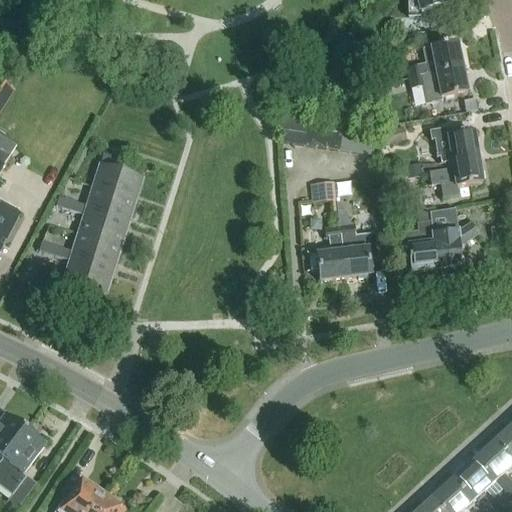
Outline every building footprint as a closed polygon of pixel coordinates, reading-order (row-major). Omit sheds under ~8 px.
[(410,0),(411,0),(407,1),(407,19),(419,18),(419,14),(433,10),(433,12),(441,10),(441,8),(445,6),(443,0),(410,0)] [(433,66),(428,67),(430,77),(461,71),(456,45),(441,48),(441,47),(433,49),(433,50),(429,51),(433,66)] [(409,82),(420,79),(418,69),(407,72),(409,82)] [(420,79),(409,82),(411,92),(420,90),(424,107),(441,103),(441,101),(443,100),(444,103),(453,101),(452,99),(466,96),(461,71),(430,77),(420,79)] [(0,81),(0,111),(14,91),(0,81)] [(281,145),(292,147),(296,124),(279,122),(281,145)] [(307,126),(296,124),(292,147),(303,149),(307,126)] [(303,149),(315,150),(318,128),(307,126),(303,149)] [(329,129),(318,128),(315,150),(326,152),(329,129)] [(326,152),(337,154),(340,131),(329,129),(326,152)] [(446,167),(478,162),(473,135),(470,135),(470,133),(461,135),(461,137),(449,139),(447,129),(431,132),(432,142),(436,141),(439,160),(445,159),(446,167)] [(352,133),(340,131),(337,154),(348,155),(352,133)] [(381,148),(406,143),(404,131),(379,135),(381,148)] [(348,155),(360,157),(364,134),(352,133),(348,155)] [(375,136),(364,134),(360,157),(371,159),(375,136)] [(0,148),(0,172),(11,155),(0,148)] [(115,172),(118,162),(103,157),(100,167),(115,172)] [(430,174),(432,187),(441,186),(444,205),(459,202),(458,191),(469,189),(478,188),(478,187),(482,187),(478,162),(446,167),(447,171),(430,174)] [(100,167),(93,187),(136,200),(143,180),(140,179),(140,176),(127,172),(127,175),(115,172),(100,167)] [(419,168),(405,170),(406,180),(421,178),(419,168)] [(332,185),(311,188),(313,206),(334,203),(332,185)] [(90,198),(87,208),(85,213),(128,226),(131,218),(134,219),(138,206),(135,205),(136,200),(93,187),(90,198)] [(56,209),(70,213),(73,204),(59,199),(56,209)] [(335,204),(338,230),(344,281),(356,280),(356,281),(366,280),(365,278),(369,278),(367,263),(377,262),(374,235),(353,238),(352,224),(340,203),(335,204)] [(0,252),(20,215),(0,204),(0,252)] [(73,204),(70,213),(84,218),(85,213),(87,208),(73,204)] [(432,237),(433,246),(436,273),(439,273),(440,279),(452,278),(452,271),(460,270),(458,252),(460,252),(462,249),(460,247),(476,238),(470,227),(457,234),(455,212),(429,216),(432,237)] [(84,218),(78,236),(121,249),(121,248),(124,249),(128,236),(126,235),(128,226),(85,213),(84,218)] [(418,226),(416,226),(417,235),(402,236),(403,248),(406,248),(407,263),(405,263),(406,272),(409,272),(409,276),(436,273),(433,246),(432,237),(429,216),(417,213),(418,226)] [(325,232),(326,242),(330,242),(331,252),(318,253),(318,257),(307,258),(309,271),(318,271),(319,284),(344,281),(338,230),(325,232)] [(78,236),(72,254),(71,259),(114,272),(116,264),(119,265),(123,252),(120,251),(121,249),(78,236)] [(57,249),(42,244),(39,254),(54,258),(57,249)] [(69,263),(71,259),(72,254),(57,249),(54,258),(69,263)] [(102,298),(103,295),(106,296),(114,272),(71,259),(69,263),(63,282),(90,291),(89,293),(102,298)] [(0,464),(25,432),(5,417),(0,423),(0,464)] [(511,428),(497,442),(511,457),(511,428)] [(43,446),(25,432),(0,464),(0,490),(11,499),(5,508),(10,511),(16,511),(36,486),(23,476),(43,450),(41,449),(43,446)] [(503,493),(511,502),(511,482),(506,475),(511,469),(511,457),(497,442),(476,461),(496,484),(503,493)] [(476,461),(454,481),(474,503),(496,484),(476,461)] [(464,511),(474,503),(454,481),(433,500),(443,511),(464,511)] [(93,511),(103,498),(81,484),(69,503),(67,501),(64,505),(62,504),(56,511),(93,511)] [(511,502),(503,493),(494,501),(503,511),(511,502)] [(122,511),(103,498),(93,511),(122,511)] [(443,511),(433,500),(420,511),(443,511)]
